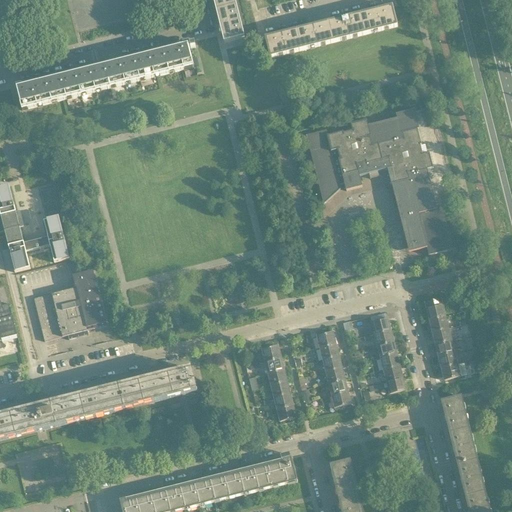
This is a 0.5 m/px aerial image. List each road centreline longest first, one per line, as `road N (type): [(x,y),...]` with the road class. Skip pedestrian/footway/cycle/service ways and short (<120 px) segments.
road 1 (residential): [(0,396),(400,293),(430,412)]
road 2 (residential): [(199,0),(205,26),(2,77),(0,66)]
road 3 (residential): [(108,511),(104,494),(310,440)]
road 4 (secondary): [(458,0),(511,212)]
road 5 (residential): [(310,440),(430,412)]
